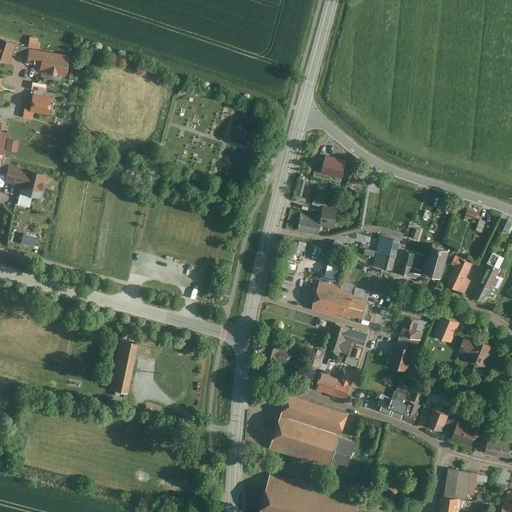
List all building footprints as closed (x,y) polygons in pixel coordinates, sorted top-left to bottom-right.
[(30,47),(39,48),(40,38),(32,37),(30,47)] [(11,43),(0,40),(0,61),(6,63),(11,43)] [(65,54),(23,49),(21,64),(32,65),(31,72),(62,76),(65,54)] [(49,99),(30,94),(26,110),(45,115),(49,99)] [(348,159),(324,152),(319,172),(343,178),(348,159)] [(18,168),(3,165),(0,179),(0,180),(15,184),(18,168)] [(15,184),(13,196),(44,201),(49,173),(18,168),(15,184)] [(335,228),(339,209),(322,206),(319,218),(318,225),(335,228)] [(468,217),(479,219),(481,208),(470,206),(468,217)] [(319,218),(296,215),(294,232),(317,235),(318,225),(319,218)] [(27,234),(33,243),(42,236),(35,227),(27,234)] [(395,256),(398,240),(379,237),(376,253),(395,256)] [(452,251),(434,246),(426,271),(445,277),(452,251)] [(422,255),(406,251),(403,264),(419,267),(422,255)] [(376,253),(373,269),(390,273),(395,256),(376,253)] [(331,259),(329,273),(341,274),(342,260),(331,259)] [(468,264),(454,259),(445,285),(466,293),(471,280),(464,277),(468,264)] [(403,264),(400,275),(417,279),(419,267),(403,264)] [(495,277),(498,270),(490,266),(480,286),(490,291),(492,287),(498,290),(502,280),(495,277)] [(339,287),(314,280),(307,307),(344,318),(345,315),(349,298),(351,296),(337,292),(339,287)] [(483,302),(486,295),(493,299),(498,290),(492,287),(490,291),(480,286),(475,298),(483,302)] [(361,319),(365,302),(349,298),(345,315),(361,319)] [(427,307),(425,314),(434,316),(436,309),(427,307)] [(415,319),(405,317),(402,337),(419,340),(420,330),(413,329),(415,319)] [(456,324),(438,318),(431,337),(449,344),(456,324)] [(364,333),(335,326),(329,350),(345,354),(347,346),(360,349),(364,333)] [(494,345),(462,336),(457,350),(476,355),(471,368),(485,372),(494,345)] [(286,367),(292,347),(269,340),(262,367),(277,371),(279,364),(286,367)] [(134,344),(117,341),(107,393),(125,396),(126,387),(134,344)] [(406,370),(410,349),(392,346),(388,366),(406,370)] [(343,398),(351,372),(340,369),(336,381),(316,375),(312,388),(343,398)] [(409,422),(422,392),(413,389),(406,406),(394,402),(389,414),(409,422)] [(349,415),(290,395),(285,409),(275,437),(272,446),(348,470),(358,442),(342,436),(349,415)] [(394,402),(379,396),(374,408),(389,414),(394,402)] [(442,430),(445,417),(428,411),(424,424),(442,430)] [(475,432),(456,423),(448,439),(467,448),(475,432)] [(511,459),(511,452),(511,443),(491,439),(488,454),(511,459)] [(469,474),(448,470),(443,496),(463,500),(469,474)] [(358,496),(268,476),(265,490),(259,511),(359,511),(354,511),(358,496)] [(405,490),(393,479),(385,487),(398,499),(405,490)] [(440,511),(460,511),(463,500),(443,496),(440,511)]
